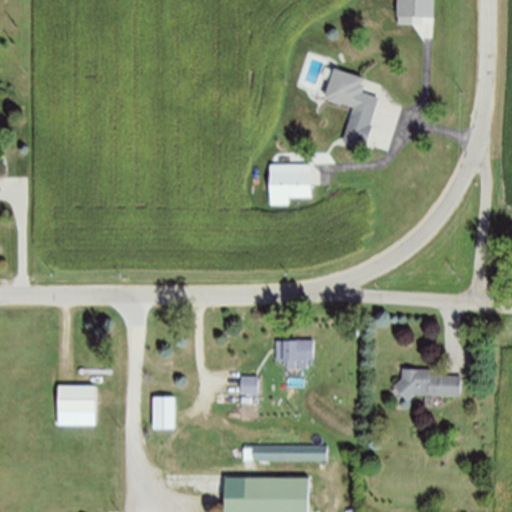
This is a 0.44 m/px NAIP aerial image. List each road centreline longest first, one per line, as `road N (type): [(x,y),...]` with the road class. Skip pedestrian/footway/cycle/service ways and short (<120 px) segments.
road 1 (tertiary): [(0,295),(304,291),(404,252),(440,216),(484,139),(490,0)]
road 2 (residential): [(511,304),(304,291)]
road 3 (residential): [(480,302),(490,203),(484,139)]
